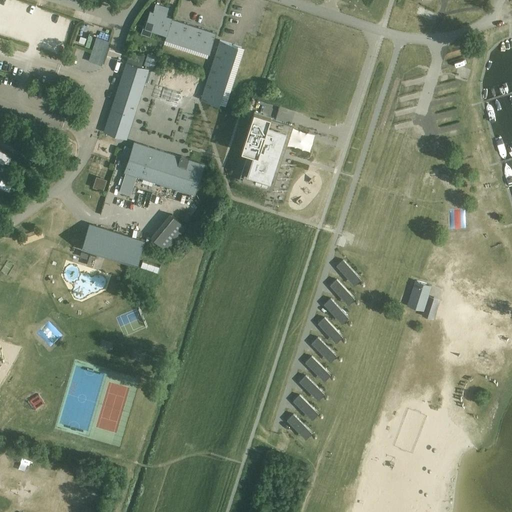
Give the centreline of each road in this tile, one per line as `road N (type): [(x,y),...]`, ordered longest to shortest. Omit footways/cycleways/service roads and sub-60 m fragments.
road 1 (track): [(422,110),(423,149),(319,462)]
road 2 (unclassified): [(511,13),(433,44),(281,0)]
road 3 (unclassified): [(168,205),(144,230),(86,217),(62,187)]
